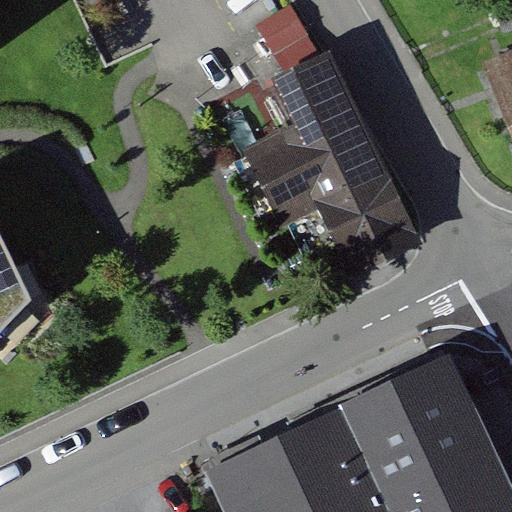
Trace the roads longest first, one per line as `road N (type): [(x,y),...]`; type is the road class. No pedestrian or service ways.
road 1 (residential): [(497,279),(427,305),(1,511)]
road 2 (residential): [(334,0),(497,279)]
